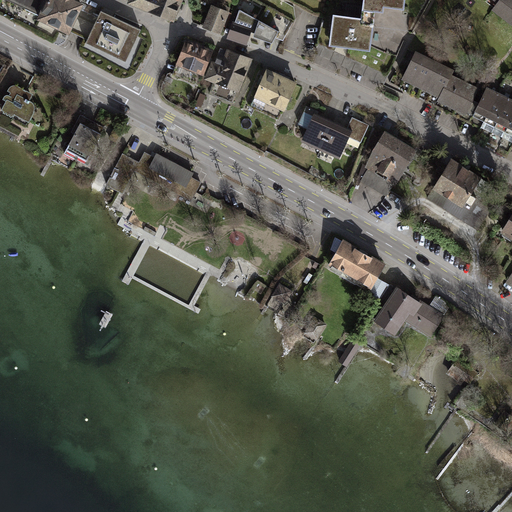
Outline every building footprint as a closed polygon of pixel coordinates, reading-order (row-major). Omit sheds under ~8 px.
[(6,0),(37,14),(36,17),(70,33),(83,3),(76,0),(6,0)] [(173,20),(179,3),(170,0),(129,0),(129,3),(173,20)] [(406,14),(407,0),(363,0),(363,10),(376,11),(406,14)] [(511,0),(500,0),(498,3),(493,11),(511,24),(511,0)] [(229,12),(212,6),(205,25),(222,31),(229,12)] [(362,18),(335,14),(332,43),(371,48),(376,11),(363,10),(362,18)] [(141,33),(103,15),(89,45),(128,63),(141,33)] [(252,25),(235,19),(229,35),(247,41),(252,25)] [(209,51),(188,43),(176,70),(198,79),(209,51)] [(431,60),(416,52),(402,79),(417,86),(431,60)] [(239,58),(226,53),(214,82),(227,87),(239,58)] [(251,63),(239,58),(227,87),(240,92),(251,63)] [(417,86),(430,92),(443,66),(431,60),(417,86)] [(454,71),(443,66),(430,92),(441,98),(453,74),(454,71)] [(270,73),(258,98),(284,110),(296,84),(270,73)] [(439,101),(453,108),(467,81),(453,74),(441,98),(439,101)] [(479,86),(467,81),(453,108),(465,114),(479,86)] [(35,98),(11,84),(0,104),(0,110),(22,122),(35,98)] [(498,90),(487,84),(472,115),(483,120),(498,90)] [(498,90),(483,120),(493,126),(510,95),(498,90)] [(511,96),(510,95),(493,126),(505,131),(511,116),(511,96)] [(333,122),(313,113),(302,138),(322,147),(333,122)] [(104,130),(78,116),(64,142),(90,156),(104,130)] [(352,130),(333,122),(322,147),(341,155),(352,130)] [(413,151),(382,131),(361,165),(392,185),(413,151)] [(134,169),(191,199),(195,191),(196,190),(201,181),(188,174),(189,172),(157,155),(156,158),(145,152),(139,162),(123,153),(107,183),(108,184),(122,191),(134,169)] [(479,174),(451,157),(434,187),(463,203),(468,195),(479,174)] [(491,208),(468,195),(463,203),(434,187),(426,199),(477,229),(491,208)] [(511,210),(500,231),(511,238),(511,210)] [(383,263),(343,242),(327,271),(367,292),(383,263)] [(237,270),(238,282),(250,282),(250,269),(237,270)] [(293,289),(280,282),(272,295),(285,303),(293,289)] [(448,321),(398,286),(373,321),(393,334),(402,322),(433,343),(448,321)] [(113,315),(106,311),(99,324),(106,328),(113,315)] [(327,322),(315,315),(306,331),(318,338),(327,322)] [(359,346),(351,340),(337,362),(345,367),(359,346)] [(454,360),(446,373),(464,385),(469,388),(479,372),(456,357),(454,360)]
